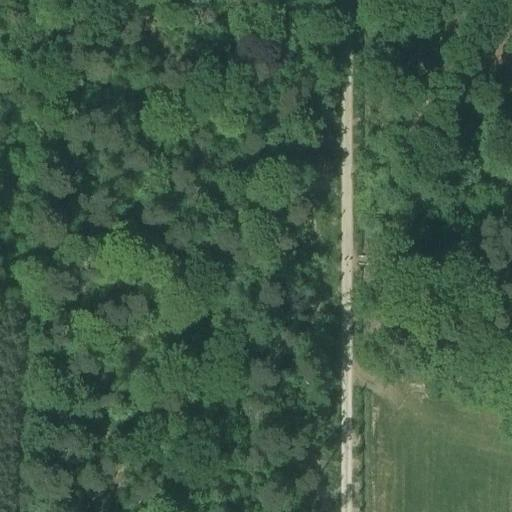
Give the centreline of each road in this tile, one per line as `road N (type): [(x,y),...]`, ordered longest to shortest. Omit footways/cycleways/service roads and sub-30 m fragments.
road 1 (track): [(511,378),(413,308),(353,250),(355,0)]
road 2 (track): [(351,511),(353,250)]
